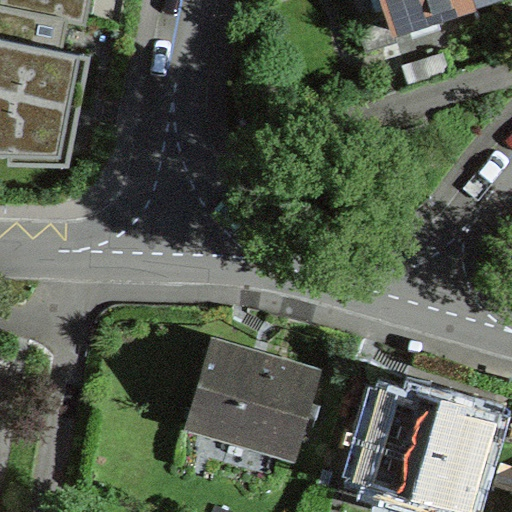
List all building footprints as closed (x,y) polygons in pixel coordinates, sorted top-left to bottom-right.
[(1,0),(1,5),(85,22),(89,0),(1,0)] [(415,21),(475,0),(474,0),(384,0),(394,29),(415,21)] [(91,57),(0,38),(0,156),(10,156),(9,164),(69,165),(91,57)] [(250,350),(212,339),(188,423),(294,454),(318,370),(250,350)] [(415,398),(385,390),(383,398),(373,396),(365,425),(374,428),(361,474),(391,483),(386,500),(426,511),(429,511),(435,495),(465,504),(490,420),(460,411),(463,402),(440,395),(417,389),(415,398)]
